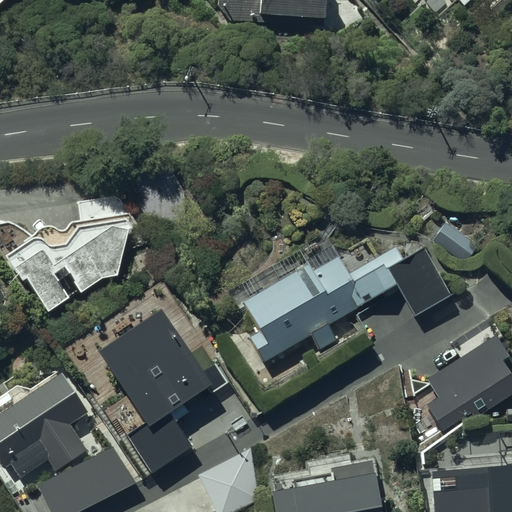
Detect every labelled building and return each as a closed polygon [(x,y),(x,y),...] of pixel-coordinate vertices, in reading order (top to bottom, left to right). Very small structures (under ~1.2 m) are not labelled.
[(251,0),(252,7),(321,9),(321,0),(251,0)] [(165,162),(133,165),(137,214),(180,225),(198,216),(165,162)] [(77,221),(69,222),(64,232),(58,232),(57,231),(56,230),(55,229),(54,228),(53,228),(52,227),(51,227),(50,226),(49,226),(48,226),(47,226),(46,226),(45,226),(44,226),(43,226),(42,226),(41,226),(40,227),(39,227),(38,227),(37,228),(36,228),(35,229),(34,230),(33,231),(32,231),(32,232),(31,233),(31,234),(30,235),(29,236),(0,254),(17,281),(21,278),(45,312),(67,297),(69,300),(149,243),(128,212),(122,213),(119,195),(75,201),(77,221)] [(444,223),(432,240),(460,259),(472,241),(444,223)] [(395,286),(413,317),(450,296),(420,246),(400,257),(394,246),(347,274),(336,255),(335,256),(329,246),(301,262),(296,253),(225,294),(235,311),(242,306),(257,331),(247,337),(262,361),(308,335),(316,350),(336,339),(328,324),(382,293),(395,286)] [(187,407),(216,385),(207,372),(211,369),(189,338),(187,340),(156,297),(81,348),(130,415),(110,429),(145,478),(190,445),(174,423),(190,411),(190,410),(187,407)] [(448,343),(457,356),(425,378),(442,402),(452,395),(457,403),(452,407),(458,415),(463,411),(470,422),(511,393),(511,375),(500,359),(506,354),(502,349),(507,345),(487,316),(448,343)] [(29,389),(13,384),(0,392),(0,463),(3,468),(8,465),(17,479),(45,459),(53,471),(84,449),(67,425),(85,412),(56,370),(29,389)] [(113,442),(34,483),(48,511),(78,511),(134,484),(113,442)] [(272,491),(269,491),(272,511),(378,511),(370,460),(270,475),(272,491)] [(511,511),(511,462),(425,470),(429,511),(511,511)] [(0,511),(14,511),(9,501),(0,506),(0,511)]
